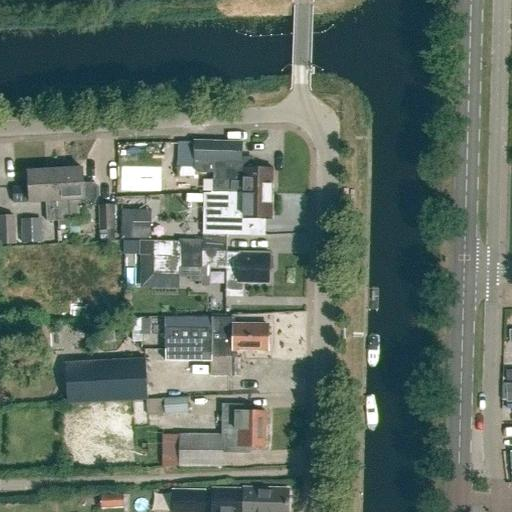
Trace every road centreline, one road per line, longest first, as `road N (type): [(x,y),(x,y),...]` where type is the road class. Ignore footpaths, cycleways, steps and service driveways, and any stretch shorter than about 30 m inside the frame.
road 1 (unclassified): [(321,511),(328,152),(324,125),(299,113)]
road 2 (residential): [(0,128),(299,113)]
road 3 (secondary): [(462,273),(470,0)]
road 4 (secondary): [(456,511),(462,273)]
